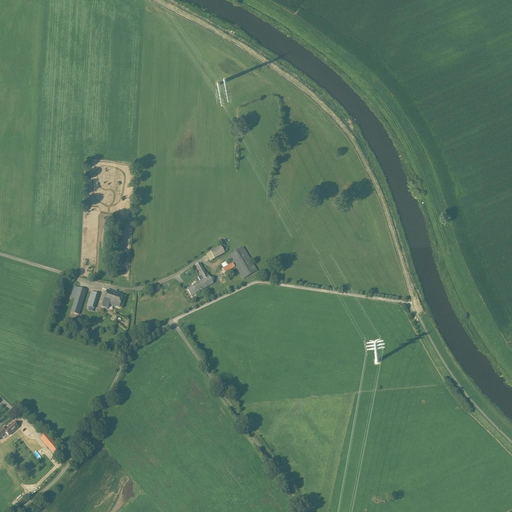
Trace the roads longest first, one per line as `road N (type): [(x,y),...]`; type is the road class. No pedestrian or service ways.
road 1 (residential): [(18,511),(63,472),(131,346),(170,323),(305,511)]
road 2 (unclassified): [(182,270),(127,289),(0,253)]
